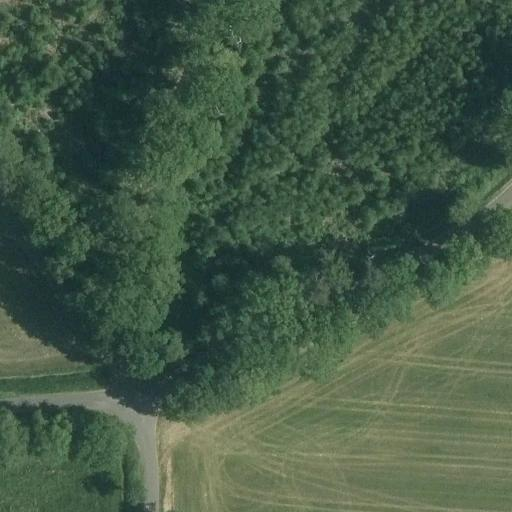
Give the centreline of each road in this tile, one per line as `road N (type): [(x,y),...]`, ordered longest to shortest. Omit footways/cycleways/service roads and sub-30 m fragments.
road 1 (unclassified): [(139,416),(170,381),(463,231),(511,191)]
road 2 (track): [(139,416),(126,383),(0,216)]
road 3 (unclassified): [(139,416),(99,401),(0,406)]
